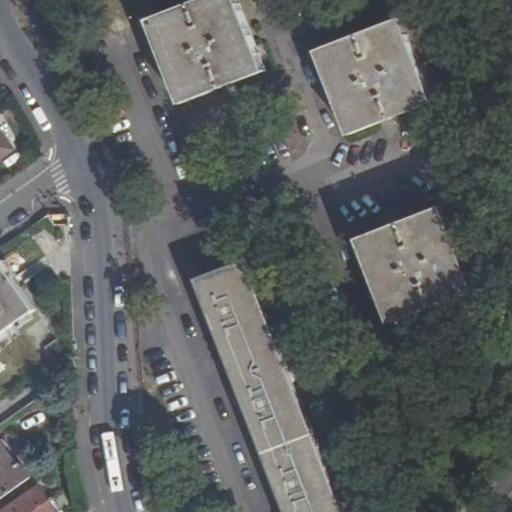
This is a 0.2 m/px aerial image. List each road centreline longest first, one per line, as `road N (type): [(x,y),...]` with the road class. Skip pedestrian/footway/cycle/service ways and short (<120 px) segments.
road 1 (unclassified): [(156,225),(259,511)]
road 2 (residential): [(127,511),(99,234)]
road 3 (unclassified): [(177,218),(412,138)]
road 4 (unclassified): [(177,218),(118,43)]
road 5 (residential): [(0,18),(89,171)]
